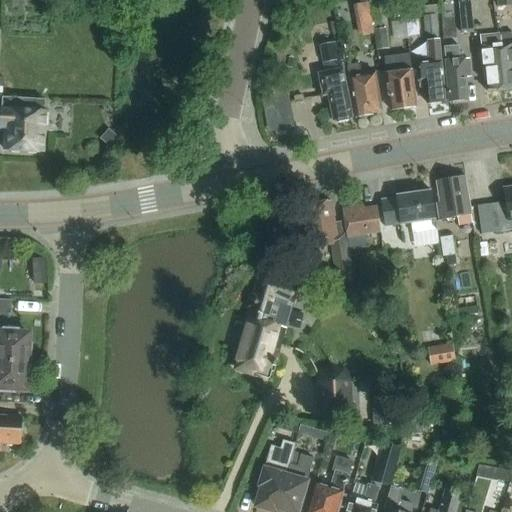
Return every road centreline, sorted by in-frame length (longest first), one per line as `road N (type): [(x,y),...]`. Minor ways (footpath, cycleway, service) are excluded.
road 1 (tertiary): [(511,129),(218,185)]
road 2 (residential): [(37,481),(64,427),(71,208)]
road 3 (residential): [(218,185),(252,0)]
road 4 (tertiary): [(71,208),(218,185)]
